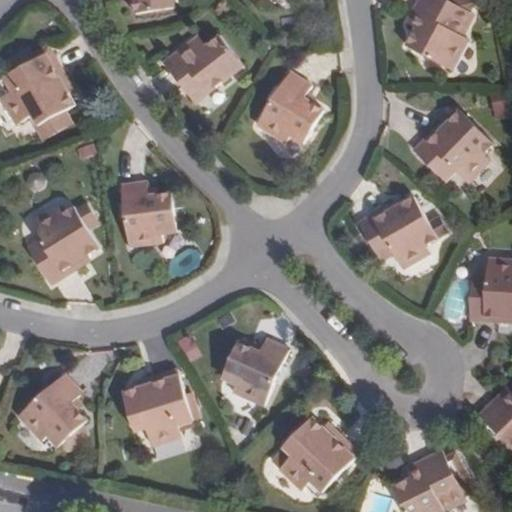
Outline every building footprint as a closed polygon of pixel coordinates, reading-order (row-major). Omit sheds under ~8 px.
[(138,0),(139,0),(142,16),(181,8),(179,0),(138,0)] [(443,0),(422,0),(415,14),(425,18),(418,30),(409,47),(454,72),(470,41),(466,38),(459,34),(469,13),(443,0)] [(477,17),(469,13),(459,34),(466,38),(477,17)] [(409,25),(418,30),(425,18),(415,14),(409,25)] [(197,55),(204,48),(196,37),(189,44),(197,55)] [(197,55),(189,44),(163,66),(184,91),(196,82),(208,96),(242,67),(217,38),(204,48),(197,55)] [(53,52),(37,60),(39,66),(56,57),(53,52)] [(21,127),(32,120),(35,119),(43,131),(68,117),(77,110),(70,98),(67,92),(73,88),(56,57),(39,66),(37,60),(34,55),(14,66),(19,78),(10,82),(17,95),(6,101),(21,127)] [(329,113),(313,103),(311,106),(304,102),(309,94),(313,86),(293,74),(260,125),(289,143),(293,136),(308,145),(329,113)] [(196,82),(184,91),(196,106),(208,96),(196,82)] [(77,95),(73,88),(67,92),(70,98),(77,95)] [(316,98),(309,94),(304,102),(311,106),(313,103),(316,98)] [(443,103),(437,119),(442,121),(440,127),(430,124),(417,161),(445,171),(451,156),(464,161),(480,166),(492,136),(484,132),(489,120),(443,103)] [(74,128),(68,117),(43,131),(35,119),(32,120),(46,144),(74,128)] [(432,118),(430,124),(440,127),(442,121),(437,119),(432,118)] [(459,176),(464,161),(451,156),(445,171),(459,176)] [(149,205),(147,196),(146,187),(123,190),(130,250),(164,246),(163,236),(180,234),(176,197),(158,200),(158,203),(149,205)] [(158,203),(158,200),(157,194),(147,196),(149,205),(158,203)] [(355,232),(372,260),(386,251),(393,263),(403,277),(434,258),(431,252),(442,244),(441,242),(450,237),(441,221),(432,227),(416,200),(397,211),(389,216),(386,212),(355,232)] [(80,227),(91,220),(81,205),(70,213),(68,210),(56,220),(51,213),(27,233),(36,246),(45,257),(33,267),(51,291),(83,268),(77,259),(81,255),(85,259),(97,250),(84,231),(80,227)] [(394,208),(386,212),(389,216),(397,211),(394,208)] [(80,227),(84,231),(94,224),(91,220),(80,227)] [(45,257),(36,246),(24,255),(33,267),(45,257)] [(378,270),(393,263),(386,251),(372,260),(378,270)] [(77,259),(83,268),(88,264),(85,259),(81,255),(77,259)] [(511,319),(511,318),(511,260),(494,259),(493,273),(480,272),(476,322),(511,325),(511,319)] [(255,355),(257,351),(239,344),(224,378),(239,385),(236,392),(267,406),(292,352),(270,342),(266,350),(263,358),(255,355)] [(263,358),(266,350),(259,346),(257,351),(255,355),(263,358)] [(173,374),(140,387),(142,393),(135,395),(122,400),(134,440),(148,435),(153,451),(182,440),(178,429),(190,425),(173,374)] [(67,406),(73,400),(79,393),(60,376),(20,421),(45,445),(51,438),(63,450),(65,448),(70,453),(77,452),(85,441),(78,435),(84,428),(90,422),(76,409),(73,412),(67,406)] [(142,393),(140,387),(133,389),(135,395),(142,393)] [(511,397),(509,395),(501,404),(509,411),(511,407),(511,397)] [(73,412),(76,409),(79,405),(73,400),(67,406),(73,412)] [(511,407),(509,411),(501,404),(485,421),(511,448),(511,407)] [(317,426),(287,454),(297,464),(284,475),(306,498),(315,489),(324,499),(362,463),(338,437),(333,442),(327,437),(317,426)] [(78,435),(85,441),(88,438),(88,433),(84,428),(78,435)] [(333,432),(327,437),(333,442),(338,437),(333,432)] [(275,466),(284,475),(297,464),(287,454),(275,466)] [(460,454),(450,458),(452,463),(463,459),(460,454)] [(449,455),(426,464),(429,474),(418,479),(399,488),(409,511),(446,511),(446,509),(467,499),(477,494),(463,459),(452,463),(450,458),(449,455)] [(414,469),(418,479),(429,474),(426,464),(414,469)] [(456,511),(470,506),(467,499),(446,509),(446,511),(456,511)]
